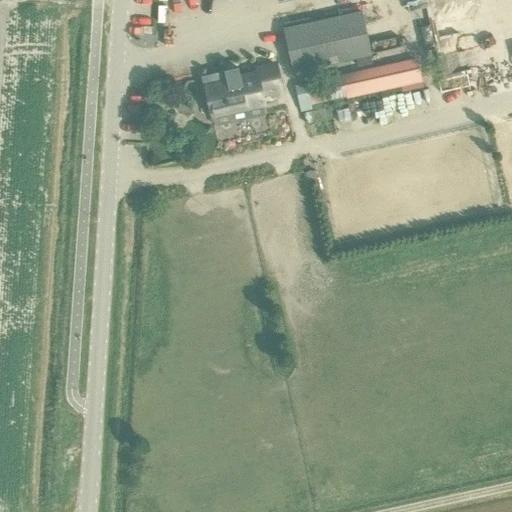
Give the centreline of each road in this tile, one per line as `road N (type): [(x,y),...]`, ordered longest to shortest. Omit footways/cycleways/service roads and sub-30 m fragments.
road 1 (unclassified): [(89,511),(121,0)]
road 2 (track): [(388,511),(511,485)]
